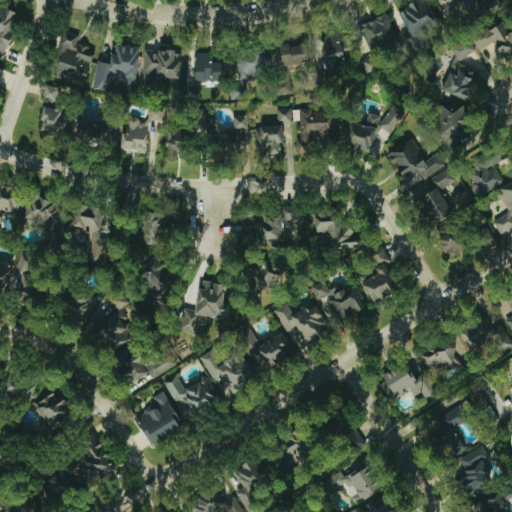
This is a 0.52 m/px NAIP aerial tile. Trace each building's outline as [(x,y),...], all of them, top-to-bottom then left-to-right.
[(442,23),(431,0),(423,0),(398,12),(410,38),(442,23)] [(438,0),(446,18),(476,6),(473,0),(438,0)] [(0,58),(1,59),(12,32),(9,31),(17,13),(0,5),(0,58)] [(397,45),(388,15),(368,21),(368,18),(359,21),(370,58),(361,60),(365,74),(378,69),(373,53),(397,45)] [(497,41),(506,61),(511,58),(511,36),(511,37),(505,24),(472,38),(478,50),(497,41)] [(94,50),(76,44),(78,36),(65,32),(51,78),(83,87),(94,50)] [(441,94),(468,101),(475,73),(466,71),(460,60),(473,52),(467,41),(455,49),(449,71),(451,74),(445,78),(441,94)] [(135,87),(140,48),(114,44),(111,64),(96,62),(92,89),(110,91),(111,83),(135,87)] [(310,64),(309,46),(281,47),(282,65),(310,64)] [(235,77),(265,78),(265,52),(236,52),(235,77)] [(222,82),(222,63),(212,63),(212,53),(195,53),(196,82),(222,82)] [(278,95),(291,92),(287,73),(275,75),(278,95)] [(41,99),(55,103),(58,89),(44,85),(41,99)] [(364,155),(381,129),(390,135),(402,114),(390,106),(382,120),(370,113),(362,127),(350,120),(338,139),(364,155)] [(466,106),(442,106),(441,152),(457,152),(457,136),(466,137),(466,106)] [(41,130),(74,138),(73,142),(106,150),(111,128),(70,118),(71,114),(43,107),(39,120),(43,121),(41,130)] [(120,151),(146,153),(147,121),(161,122),(162,109),(146,108),(146,120),(126,119),(126,134),(121,134),(120,151)] [(290,108),(275,109),(276,123),(290,122),(290,108)] [(299,140),(295,140),(296,155),(309,154),(309,137),(334,137),(334,110),(298,111),(299,140)] [(229,149),(247,150),(249,116),(231,115),(229,149)] [(282,126),(259,127),(260,135),(256,135),(256,149),(266,149),(266,155),(280,155),(279,144),(283,144),(282,126)] [(172,157),(172,152),(193,152),(192,130),(165,131),(165,157),(172,157)] [(454,180),(437,155),(425,162),(410,139),(387,154),(398,171),(396,172),(402,181),(412,175),(416,182),(424,177),(434,193),(454,180)] [(475,198),(503,185),(495,168),(467,182),(475,198)] [(511,182),(495,191),(507,214),(491,222),(498,235),(511,227),(511,215),(511,214),(511,182)] [(0,208),(19,215),(26,192),(0,183),(0,208)] [(437,224),(453,216),(439,188),(416,201),(425,218),(432,215),(437,224)] [(44,229),(53,232),(61,202),(31,194),(24,219),(45,225),(44,229)] [(99,238),(104,209),(75,204),(71,225),(82,227),(81,236),(89,237),(84,261),(103,264),(108,239),(99,238)] [(302,222),(302,207),(285,207),(285,222),(302,222)] [(157,235),(169,235),(170,219),(161,219),(162,212),(145,211),(144,244),(157,244),(157,235)] [(315,234),(321,233),(322,250),(366,246),(365,235),(353,236),(352,223),(335,225),(334,213),(313,215),(315,234)] [(451,256),(465,253),(457,224),(438,229),(444,250),(449,249),(451,256)] [(371,302),(402,287),(384,251),(373,256),(380,270),(366,276),(365,274),(359,277),(371,302)] [(28,274),(33,257),(19,253),(8,290),(41,300),(45,289),(40,288),(43,278),(28,274)] [(258,258),(247,274),(268,288),(283,265),(267,255),(263,262),(258,258)] [(11,263),(0,260),(0,286),(5,287),(11,263)] [(147,282),(168,292),(178,272),(156,262),(147,282)] [(195,310),(182,308),(179,332),(196,334),(197,324),(205,325),(206,315),(227,318),(229,304),(222,303),(225,285),(210,283),(210,281),(199,279),(195,310)] [(328,290),(324,281),(309,287),(315,300),(326,295),(338,321),(367,308),(357,285),(343,291),(340,284),(328,290)] [(115,307),(96,330),(118,348),(143,318),(111,291),(105,298),(115,307)] [(469,351),(482,346),(486,355),(510,344),(500,323),(489,328),(484,318),(459,329),(469,351)] [(256,340),(245,346),(253,361),(257,359),(264,371),(296,354),(284,332),(259,345),(256,340)] [(420,354),(428,369),(445,360),(454,377),(472,367),(467,357),(460,361),(448,338),(420,354)] [(152,379),(176,364),(167,350),(143,365),(136,354),(121,363),(133,382),(148,373),(152,379)] [(200,355),(208,378),(221,374),(224,383),(217,385),(221,395),(255,383),(245,354),(218,364),(213,350),(200,355)] [(414,377),(406,363),(379,378),(389,397),(408,387),(413,396),(421,392),(425,399),(437,392),(425,371),(414,377)] [(29,401),(37,379),(10,369),(2,392),(29,401)] [(173,402),(181,398),(190,415),(217,402),(205,377),(182,388),(175,374),(162,381),(173,402)] [(149,444),(182,429),(164,391),(153,396),(157,404),(135,414),(149,444)] [(47,429),(72,418),(62,395),(55,398),(52,392),(34,400),(47,429)] [(428,425),(447,454),(462,444),(454,431),(469,421),(458,405),(428,425)] [(75,471),(80,482),(113,467),(101,441),(75,453),(82,467),(75,471)] [(0,459),(7,462),(11,449),(0,445),(0,459)] [(458,459),(464,468),(456,473),(471,497),(498,481),(478,447),(458,459)] [(234,491),(247,511),(256,511),(264,508),(252,490),(266,481),(253,460),(235,471),(244,485),(234,491)] [(361,501),(383,488),(369,464),(344,478),(340,471),(325,479),(333,493),(343,487),(348,495),(355,490),(361,501)] [(42,483),(52,501),(74,488),(64,470),(42,483)] [(508,511),(502,505),(511,496),(511,495),(500,483),(475,507),(479,511),(508,511)] [(243,511),(237,495),(225,500),(220,487),(200,495),(203,502),(192,506),(194,511),(243,511)] [(394,511),(387,495),(360,507),(361,511),(394,511)] [(0,511),(30,511),(28,497),(0,500),(0,511)]
